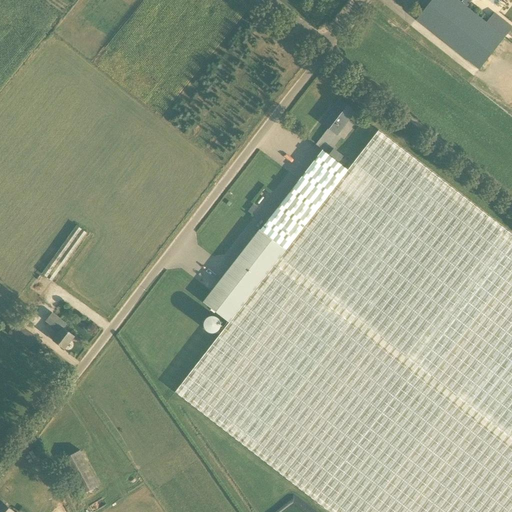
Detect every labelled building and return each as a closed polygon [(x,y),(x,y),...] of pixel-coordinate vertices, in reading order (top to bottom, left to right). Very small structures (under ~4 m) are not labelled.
[(496,21),(492,18),(487,24),(456,0),(432,0),(417,20),(479,69),(504,38),(511,28),(511,27),(499,17),(496,21)] [(337,135),(355,112),(339,100),(334,107),(337,109),(324,125),(337,135)] [(511,511),(511,235),(480,210),(378,131),(348,170),(346,169),(286,248),(230,322),(176,390),(330,511),(511,511)] [(322,150),(299,180),(323,199),(346,169),(322,150)] [(286,248),(323,199),(299,180),(261,229),(286,248)] [(51,281),(87,233),(76,225),(41,274),(51,281)] [(230,322),(286,248),(261,229),(204,302),(230,322)] [(67,324),(53,313),(46,321),(60,332),(53,340),(65,349),(75,337),(64,328),(67,324)] [(215,313),(206,327),(218,334),(226,320),(215,313)] [(34,352),(42,340),(16,322),(8,333),(34,352)] [(99,485),(81,450),(61,461),(80,496),(99,485)] [(14,511),(3,503),(0,506),(0,511),(14,511)]
